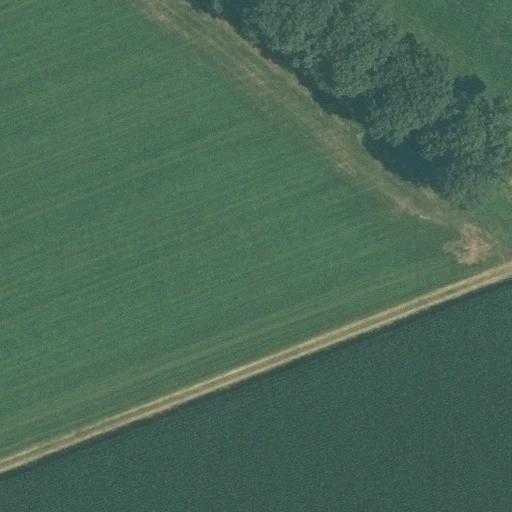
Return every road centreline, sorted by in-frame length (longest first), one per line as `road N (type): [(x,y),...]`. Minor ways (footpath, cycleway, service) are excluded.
road 1 (track): [(511,268),(0,467)]
road 2 (track): [(511,178),(293,0)]
